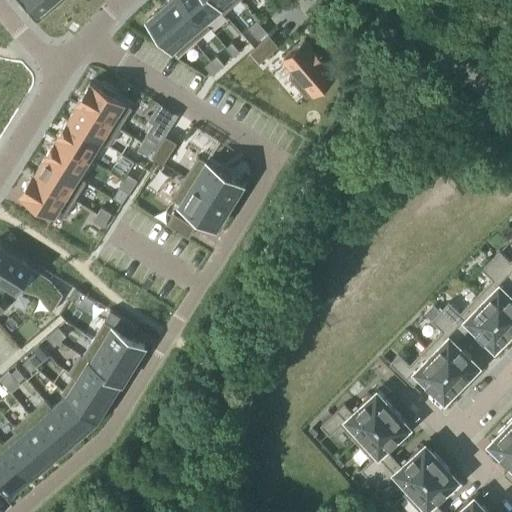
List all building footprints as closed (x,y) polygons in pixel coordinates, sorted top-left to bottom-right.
[(31,0),(40,10),(51,0),(53,0),(55,1),(56,0),(31,0)] [(186,0),(168,0),(163,5),(195,41),(211,27),(208,23),(207,24),(186,0)] [(186,0),(207,24),(208,23),(221,11),(222,11),(213,0),(186,0)] [(213,0),(222,11),(221,11),(223,13),(238,0),(213,0)] [(163,5),(147,19),(178,55),(195,41),(163,5)] [(257,19),(248,27),(253,33),(262,26),(257,19)] [(262,26),(253,33),(258,39),(267,32),(262,26)] [(269,36),(250,52),(259,63),(278,46),(269,36)] [(304,38),(284,56),(296,70),(289,77),(306,97),(334,72),(304,38)] [(232,42),(226,47),(234,56),(240,51),(232,42)] [(216,55),(211,60),(219,69),(224,64),(216,55)] [(27,93),(28,94),(33,87),(34,83),(34,79),(33,76),(31,73),(21,61),(11,60),(0,57),(0,60),(4,61),(12,63),(20,64),(31,77),(32,80),(32,84),(30,87),(27,93)] [(211,60),(204,65),(212,74),(219,69),(211,60)] [(90,82),(77,103),(78,103),(79,102),(119,128),(132,108),(112,95),(114,93),(104,87),(103,89),(90,82)] [(78,103),(68,120),(105,143),(104,143),(108,146),(119,128),(79,102),(78,103)] [(159,104),(148,120),(157,126),(168,109),(159,104)] [(0,135),(0,138),(18,109),(17,108),(0,135)] [(68,120),(56,138),(93,161),(104,143),(105,143),(68,120)] [(153,124),(142,142),(152,148),(163,130),(153,124)] [(165,135),(152,156),(163,164),(177,142),(165,135)] [(56,138),(45,156),(82,179),(82,178),(93,161),(56,138)] [(142,142),(138,149),(148,155),(152,148),(142,142)] [(35,173),(34,174),(75,199),(86,181),(82,178),(82,179),(45,156),(35,173)] [(198,156),(185,177),(229,205),(243,184),(198,156)] [(34,172),(20,193),(62,219),(75,199),(34,174),(35,173),(34,172)] [(127,173),(123,180),(133,186),(137,179),(127,173)] [(185,177),(171,198),(216,226),(229,205),(185,177)] [(123,180),(119,187),(129,193),(133,186),(123,180)] [(101,206),(97,213),(107,219),(112,213),(101,206)] [(97,213),(93,220),(103,226),(107,219),(97,213)] [(174,216),(166,227),(188,241),(195,229),(174,216)] [(0,246),(0,279),(16,289),(39,294),(50,278),(0,246)] [(511,257),(509,260),(498,249),(489,258),(511,280),(511,257)] [(511,295),(505,289),(511,282),(511,280),(489,258),(480,267),(492,278),(475,295),(511,330),(511,295)] [(76,288),(70,298),(77,302),(83,292),(76,288)] [(504,339),(511,331),(511,330),(475,295),(459,311),(448,300),(439,309),(463,332),(470,325),(492,346),(502,336),(504,339)] [(430,318),(439,309),(433,304),(424,313),(430,318)] [(455,340),(463,332),(439,309),(430,318),(441,329),(425,346),(462,383),(470,374),(467,372),(477,362),(455,340)] [(104,320),(93,338),(133,363),(145,345),(131,336),(137,326),(110,310),(104,320)] [(58,326),(53,331),(60,340),(66,335),(58,326)] [(53,331),(46,337),(54,346),(60,340),(53,331)] [(82,354),(82,355),(120,379),(120,380),(122,381),(133,363),(93,338),(82,354)] [(454,391),(462,383),(425,346),(408,363),(397,352),(388,361),(412,384),(420,376),(442,398),(451,388),(454,391)] [(35,352),(29,357),(36,366),(42,361),(35,352)] [(80,353),(68,372),(72,375),(73,374),(110,397),(120,380),(120,379),(82,355),(82,354),(80,353)] [(29,357),(23,362),(30,371),(36,366),(29,357)] [(17,367),(11,373),(19,382),(25,376),(17,367)] [(72,375),(62,391),(65,394),(66,393),(96,419),(110,397),(73,374),(72,375)] [(357,440),(395,405),(387,397),(385,399),(376,389),(354,410),(345,401),(322,424),(331,433),(342,423),(357,440)] [(52,406),(51,407),(76,436),(96,419),(66,393),(65,394),(52,406)] [(45,399),(29,413),(60,449),(76,436),(51,407),(52,406),(45,399)] [(370,477),(394,454),(387,447),(410,426),(401,416),(403,414),(395,405),(357,440),(372,457),(361,467),(370,477)] [(29,413),(13,427),(16,431),(17,430),(45,462),(60,449),(29,413)] [(511,431),(504,424),(496,432),(498,434),(489,444),(511,465),(503,473),(511,481),(511,431)] [(312,427),(309,430),(314,436),(317,433),(312,427)] [(2,442),(1,443),(29,476),(45,462),(17,430),(16,431),(2,442)] [(0,439),(0,474),(13,490),(29,476),(1,443),(2,442),(0,439)] [(394,454),(370,477),(379,487),(390,477),(404,493),(443,458),(435,450),(433,452),(424,442),(402,462),(394,454)] [(438,511),(442,508),(435,500),(458,480),(449,470),(451,467),(443,458),(404,493),(420,511),(418,511),(438,511)] [(445,511),(442,508),(438,511),(490,511),(491,511),(483,503),(481,506),(472,496),(453,511),(445,511)]
